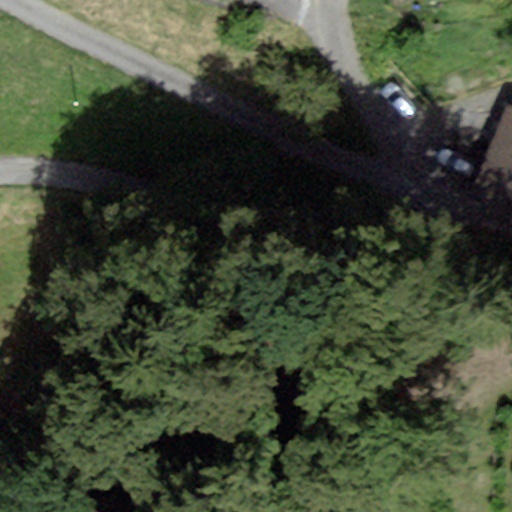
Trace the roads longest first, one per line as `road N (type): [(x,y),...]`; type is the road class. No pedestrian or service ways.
road 1 (residential): [(511,225),(264,127),(8,0)]
road 2 (residential): [(511,291),(379,235),(152,181),(0,179)]
